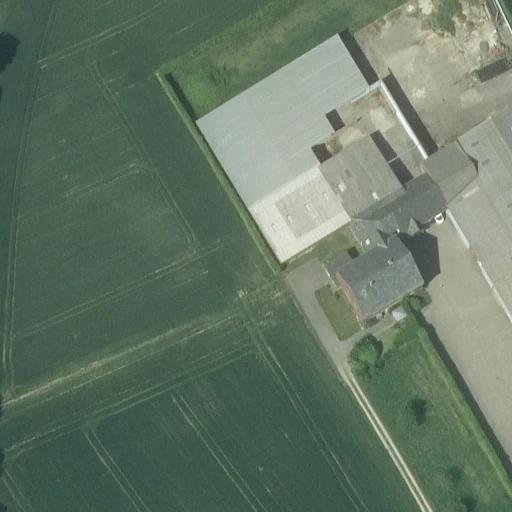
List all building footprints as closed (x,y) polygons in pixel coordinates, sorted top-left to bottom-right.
[(225,179),(247,214),(316,172),(305,154),(330,139),(320,122),(368,92),(336,40),(288,70),(194,127),(225,179)] [(446,214),(481,273),(511,254),(511,114),(419,169),(425,178),(446,214)] [(368,141),(316,172),(247,214),(279,268),(349,226),(348,225),(400,194),(368,141)] [(425,178),(408,189),(429,224),(446,214),(425,178)] [(408,189),(400,194),(348,225),(349,226),(368,258),(394,243),(395,244),(429,224),(408,189)] [(335,279),(362,326),(422,290),(395,244),(394,243),(368,258),(352,268),(334,278),(335,279)] [(511,254),(481,273),(511,325),(511,254)] [(321,269),(330,282),(335,279),(334,278),(352,268),(344,255),(321,269)]
